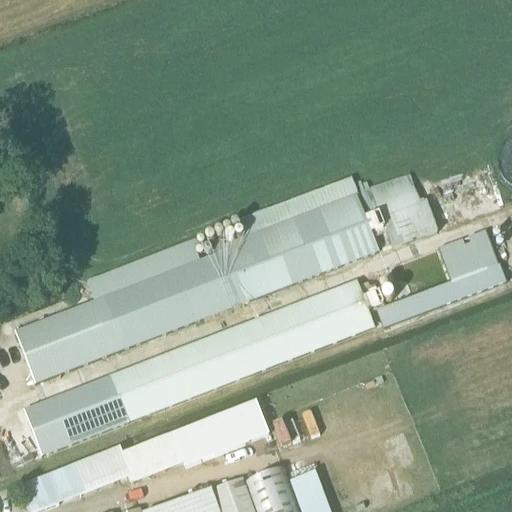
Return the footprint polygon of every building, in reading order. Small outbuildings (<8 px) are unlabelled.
[(358,196),(357,196),(359,200),(372,238),(385,233),(392,253),(438,236),(423,197),(417,200),(409,177),(382,187),(372,191),(358,196)] [(352,181),(240,223),(246,240),(272,230),(323,211),(340,204),(340,205),(344,204),(344,205),(359,200),(357,196),(352,181)] [(95,305),(16,336),(36,388),(247,305),(293,287),(317,280),(355,265),(379,256),(372,238),(359,200),(344,205),(344,204),(340,205),(340,204),(323,211),(272,230),(246,240),(245,240),(226,247),(228,253),(227,253),(201,263),(194,243),(88,284),(95,305)] [(385,309),(385,310),(377,313),(383,331),(444,309),(443,308),(507,285),(500,266),(498,267),(486,235),(439,252),(452,286),(385,309)] [(150,420),(376,332),(374,327),(370,317),(369,313),(380,309),(376,299),(376,297),(364,302),(358,284),(132,369),(24,413),(42,461),(150,420)] [(256,406),(124,457),(131,479),(130,479),(133,487),(184,467),(186,470),(269,438),(256,406)] [(121,449),(20,489),(29,511),(47,511),(130,479),(131,479),(124,457),(121,449)] [(298,511),(284,472),(246,486),(255,511),(298,511)] [(329,511),(315,474),(290,484),(300,511),(329,511)] [(160,511),(254,511),(243,482),(160,511)]
